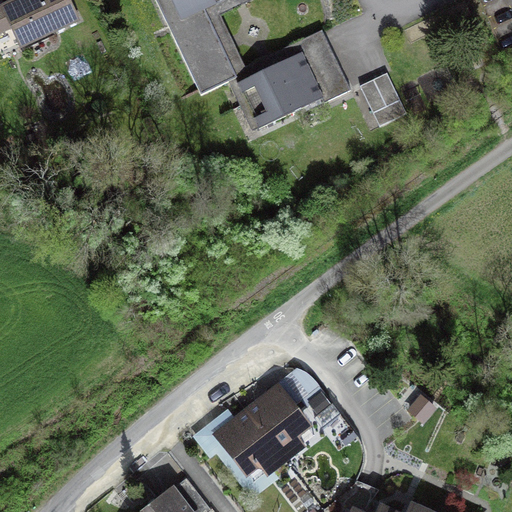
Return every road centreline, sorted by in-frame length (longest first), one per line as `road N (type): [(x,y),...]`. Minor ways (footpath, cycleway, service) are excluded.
road 1 (residential): [(53,511),(152,415),(276,317)]
road 2 (unclassified): [(276,317),(403,214),(511,146)]
road 3 (residential): [(276,317),(369,427),(368,473)]
